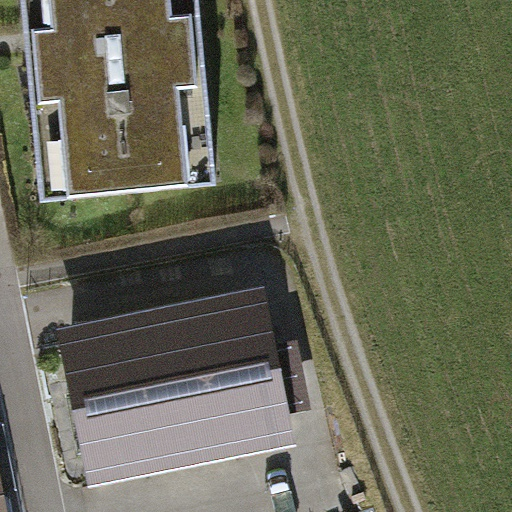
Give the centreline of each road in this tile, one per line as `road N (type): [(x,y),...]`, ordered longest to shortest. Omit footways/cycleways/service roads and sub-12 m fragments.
road 1 (track): [(266,0),(309,217),(411,511)]
road 2 (residential): [(43,511),(0,304)]
